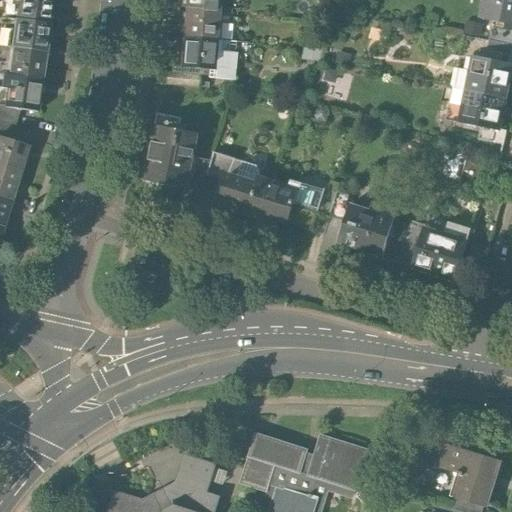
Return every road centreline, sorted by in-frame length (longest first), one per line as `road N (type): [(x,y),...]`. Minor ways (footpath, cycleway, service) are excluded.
road 1 (residential): [(55,335),(120,0)]
road 2 (primary): [(55,423),(98,415),(202,371),(356,353)]
road 3 (primary): [(356,353),(267,331),(147,352)]
road 4 (primary): [(356,353),(479,377)]
road 5 (residential): [(479,377),(511,258)]
